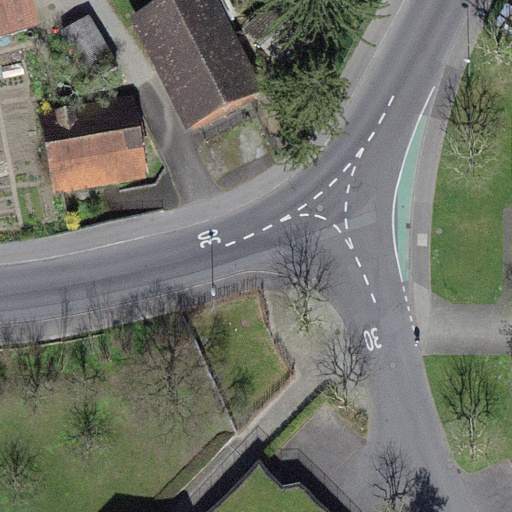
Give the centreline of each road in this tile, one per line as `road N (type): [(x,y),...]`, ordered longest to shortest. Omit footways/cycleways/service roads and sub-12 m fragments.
road 1 (residential): [(330,189),(229,244),(100,283),(0,295)]
road 2 (residential): [(330,189),(370,358),(446,511)]
road 3 (residential): [(442,0),(382,119),(330,189)]
